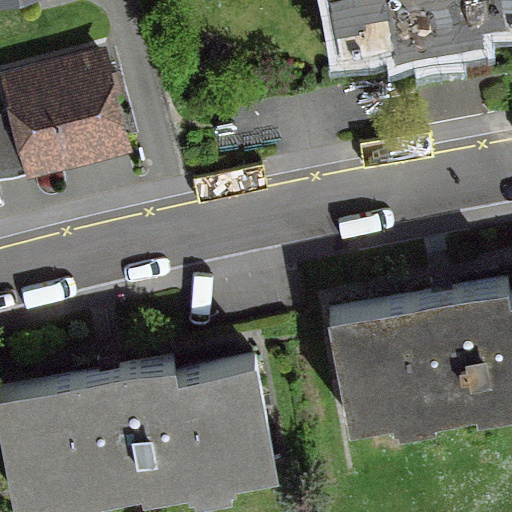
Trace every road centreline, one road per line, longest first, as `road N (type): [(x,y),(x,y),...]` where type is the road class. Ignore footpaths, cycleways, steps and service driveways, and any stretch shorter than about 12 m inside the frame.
road 1 (residential): [(0,276),(511,165)]
road 2 (unknown): [(115,0),(179,233)]
